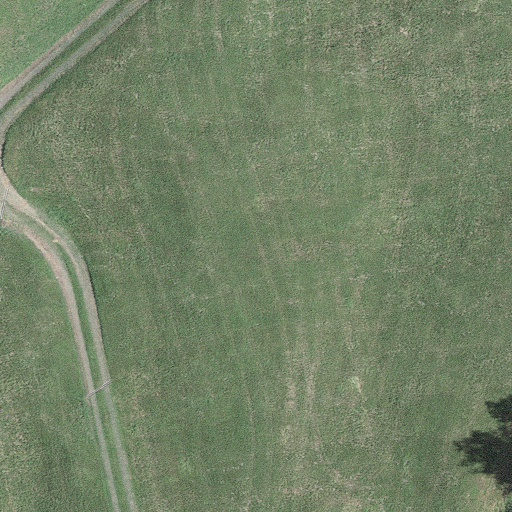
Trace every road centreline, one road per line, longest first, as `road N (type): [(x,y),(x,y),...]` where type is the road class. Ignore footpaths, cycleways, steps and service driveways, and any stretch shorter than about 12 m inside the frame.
road 1 (track): [(125,511),(75,272),(61,240),(0,189)]
road 2 (track): [(0,117),(124,0)]
